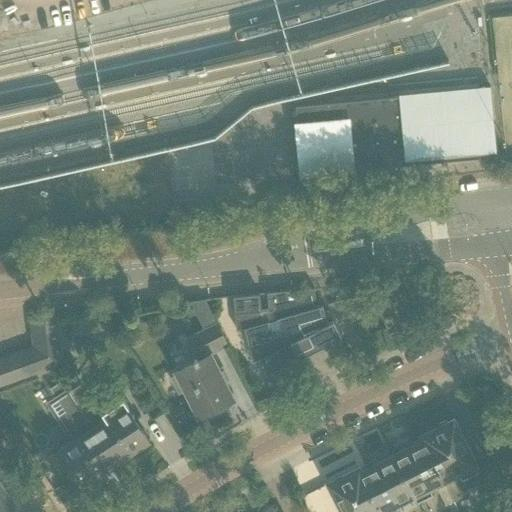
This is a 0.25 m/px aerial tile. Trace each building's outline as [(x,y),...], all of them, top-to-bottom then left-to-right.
[(480,159),(479,149),(484,149),(478,88),(398,96),(398,97),(295,107),(301,175),(298,176),(298,177),(355,171),(355,170),(480,159)] [(267,293),(236,296),(239,332),(247,329),(258,363),(264,360),(272,375),(295,363),(287,348),(292,346),(298,358),(341,337),(333,321),(328,324),(326,317),(330,316),(328,309),(324,310),(322,305),(316,307),(314,288),(267,293)] [(58,317),(31,321),(32,332),(34,347),(64,365),(60,328),(58,317)] [(216,322),(203,329),(202,329),(214,352),(228,345),(216,322)] [(195,362),(176,372),(198,415),(203,413),(205,416),(222,406),(220,404),(232,398),(210,355),(209,355),(199,336),(187,342),(195,358),(194,359),(195,362)] [(34,347),(22,351),(31,377),(64,365),(34,347)] [(22,351),(10,355),(19,381),(31,377),(22,351)] [(10,355),(0,358),(0,365),(7,385),(19,381),(10,355)] [(60,380),(49,387),(65,411),(55,417),(71,442),(57,450),(60,454),(57,458),(64,468),(69,468),(80,485),(114,463),(91,428),(60,380)] [(105,419),(91,428),(114,463),(117,461),(119,461),(126,457),(127,454),(148,440),(137,424),(126,406),(122,400),(102,413),(105,419)] [(425,439),(417,443),(431,471),(437,468),(454,501),(462,497),(452,478),(458,475),(461,481),(479,472),(472,458),(473,455),(470,448),(466,447),(452,420),(449,421),(446,420),(440,423),(439,427),(423,435),(425,439)] [(0,511),(11,504),(9,503),(12,501),(0,484),(0,460),(1,462),(14,452),(0,431),(0,511)] [(417,443),(392,456),(417,504),(418,504),(418,502),(433,495),(430,490),(436,487),(446,505),(454,501),(437,468),(431,471),(417,443)] [(392,456),(367,468),(382,496),(375,499),(382,511),(403,511),(417,504),(392,456)] [(483,469),(495,493),(508,486),(496,462),(483,469)] [(382,511),(375,499),(382,496),(367,468),(360,472),(358,468),(328,483),(331,487),(330,491),(333,497),(336,498),(342,510),(341,511),(382,511)]
